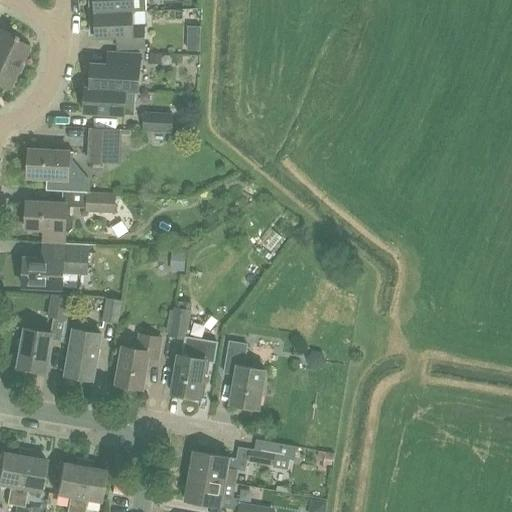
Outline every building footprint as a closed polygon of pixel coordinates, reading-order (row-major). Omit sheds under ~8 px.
[(147,11),(146,0),(95,0),(96,12),(133,11),(136,11),(147,11)] [(118,49),(145,48),(145,25),(134,25),(133,11),(96,12),(97,38),(118,37),(118,49)] [(15,40),(17,36),(13,35),(12,36),(0,29),(0,84),(8,88),(15,73),(19,72),(22,65),(21,62),(28,46),(15,40)] [(200,51),(200,40),(187,40),(186,51),(200,51)] [(139,91),(141,54),(109,52),(108,64),(92,63),(91,88),(126,90),(126,91),(139,91)] [(163,64),(163,54),(150,54),(150,64),(163,64)] [(135,116),(135,105),(125,105),(126,91),(126,90),(91,88),(86,87),(84,113),(135,116)] [(173,114),(145,113),(144,130),(172,132),(173,114)] [(91,128),(90,140),(118,142),(119,129),(91,128)] [(90,140),(89,161),(117,162),(118,142),(90,140)] [(86,192),(89,192),(90,182),(72,161),(72,151),(69,151),(30,149),(28,177),(47,178),(47,190),(86,192)] [(115,213),(116,193),(89,192),(86,192),(85,212),(115,213)] [(65,231),(67,203),(27,201),(25,229),(65,231)] [(235,229),(223,232),(225,244),(238,242),(235,229)] [(180,245),(181,247),(188,248),(191,243),(191,239),(188,236),(183,236),(180,238),(179,243),(180,245)] [(87,268),(88,244),(73,244),(65,243),(53,242),(52,260),(42,260),(24,259),(23,285),(63,287),(76,288),(77,273),(87,273),(87,268)] [(170,270),(185,272),(186,252),(172,251),(170,270)] [(72,296),(52,294),(48,316),(54,317),(57,318),(67,320),(72,296)] [(103,320),(119,323),(123,300),(106,297),(103,320)] [(176,301),(175,310),(169,336),(184,339),(182,355),(179,355),(172,394),(199,399),(204,374),(208,375),(210,361),(214,362),(218,342),(186,336),(190,316),(200,318),(201,308),(191,306),(192,304),(176,301)] [(46,372),(52,340),(50,339),(50,337),(51,332),(25,328),(19,367),(46,372)] [(65,376),(93,380),(101,334),(74,329),(65,376)] [(139,350),(123,347),(117,383),(143,388),(147,366),(157,359),(161,339),(141,336),(139,350)] [(266,371),(244,367),(248,344),(230,341),(225,373),(237,375),(232,404),(259,409),(266,371)] [(310,369),(320,370),(327,362),(324,353),(313,351),(306,358),(310,369)] [(278,444),(276,452),(274,465),(284,467),(287,456),(291,456),(291,455),(297,456),(298,448),(278,444)] [(274,465),(276,452),(255,449),(255,450),(242,448),(237,458),(248,460),(274,465)] [(246,472),(248,460),(237,458),(194,451),(190,476),(225,482),(227,469),(246,472)] [(332,469),(334,454),(316,451),(316,454),(324,456),(324,459),(316,458),(315,466),(332,469)] [(7,504),(15,505),(24,456),(2,452),(0,464),(0,485),(10,487),(7,504)] [(27,490),(40,492),(46,460),(24,456),(15,505),(24,507),(27,490)] [(66,511),(75,511),(84,466),(62,462),(56,495),(70,497),(66,511)] [(84,511),(87,500),(100,503),(106,471),(84,466),(75,511),(84,511)] [(186,500),(231,508),(233,497),(223,495),(225,482),(190,476),(186,500)] [(238,511),(256,511),(257,505),(240,502),(238,511)]
